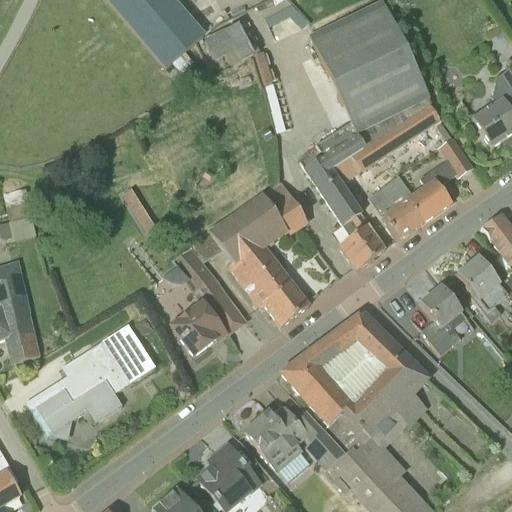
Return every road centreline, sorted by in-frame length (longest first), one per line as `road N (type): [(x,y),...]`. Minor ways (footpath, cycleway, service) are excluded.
road 1 (unclassified): [(49,511),(0,423),(0,57),(26,0)]
road 2 (residential): [(74,511),(357,300)]
road 3 (residential): [(357,300),(511,454)]
road 4 (residential): [(357,300),(511,194)]
